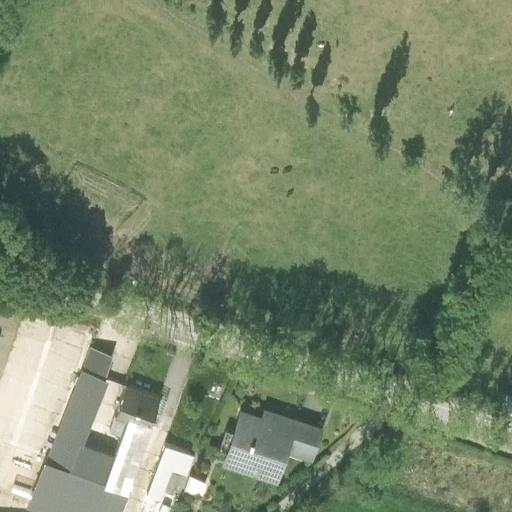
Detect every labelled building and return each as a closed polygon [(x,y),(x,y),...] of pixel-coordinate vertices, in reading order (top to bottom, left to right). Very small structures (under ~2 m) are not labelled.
[(89,343),(80,368),(103,376),(112,352),(89,343)] [(46,460),(69,469),(79,442),(103,376),(80,368),(46,460)] [(117,411),(125,414),(150,423),(160,396),(127,384),(117,411)] [(261,416),(238,409),(222,462),(275,478),(283,450),(312,459),(321,427),(263,410),(261,416)] [(48,511),(118,511),(150,423),(125,414),(110,453),(101,480),(69,469),(46,460),(30,505),(48,511)] [(110,453),(79,442),(69,469),(101,480),(110,453)] [(197,455),(162,443),(147,487),(181,499),(197,455)]
